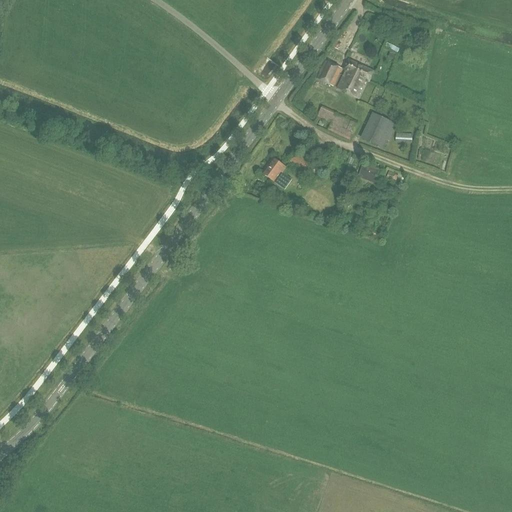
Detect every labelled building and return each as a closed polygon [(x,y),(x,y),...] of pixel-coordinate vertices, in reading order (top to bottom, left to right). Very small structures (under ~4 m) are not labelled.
[(346,71),(343,76),(350,80),(353,74),(366,81),(368,82),(373,72),(348,60),(343,70),(346,71)] [(325,62),(316,80),(333,88),(342,69),(325,62)] [(357,99),(366,81),(353,74),(350,80),(343,76),(337,88),(357,99)] [(351,137),(357,122),(324,107),(317,119),(331,126),(330,128),(351,137)] [(397,125),(373,113),(360,139),(385,152),(397,125)] [(397,134),(396,146),(412,146),(412,135),(397,134)] [(302,171),(303,170),(309,175),(314,168),(308,163),(297,154),(289,162),(302,171)] [(285,176),(282,174),(286,169),(273,160),(262,174),(278,186),(285,176)] [(359,178),(372,183),(378,184),(383,171),(364,164),(359,178)] [(389,171),(386,178),(393,181),(393,180),(396,181),(398,176),(395,175),(396,173),(389,171)] [(72,391),(83,379),(78,375),(67,387),(72,391)] [(12,446),(19,454),(33,440),(26,433),(12,446)]
